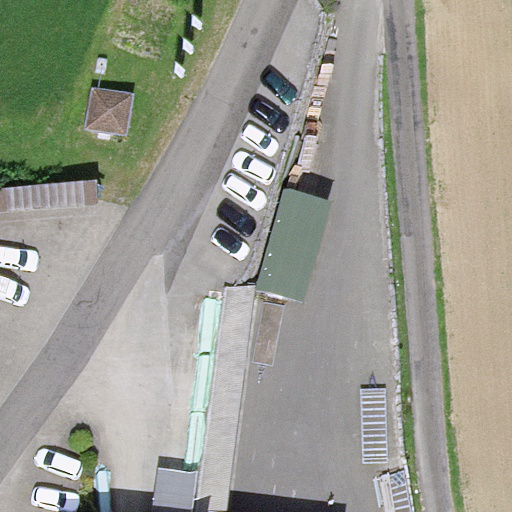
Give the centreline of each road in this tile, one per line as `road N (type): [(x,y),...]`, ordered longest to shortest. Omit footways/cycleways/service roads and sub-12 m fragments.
road 1 (track): [(0,442),(112,288),(264,0)]
road 2 (track): [(429,511),(390,0)]
